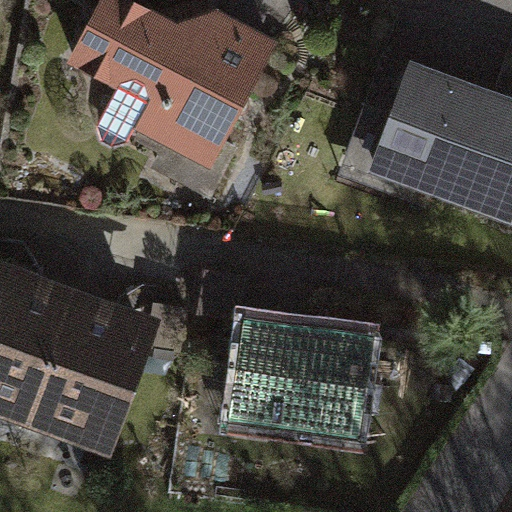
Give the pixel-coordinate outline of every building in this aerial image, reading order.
[(101,0),(75,56),(121,77),(103,115),(206,165),(273,28),(221,3),(178,17),(143,0),(101,0)] [(511,84),(411,48),(389,108),(363,99),(347,143),(374,153),(372,160),(511,210),(511,84)] [(0,412),(27,422),(79,276),(0,248),(0,412)] [(164,306),(79,276),(27,422),(114,452),(164,306)] [(246,312),(232,412),(362,430),(376,330),(246,312)]
